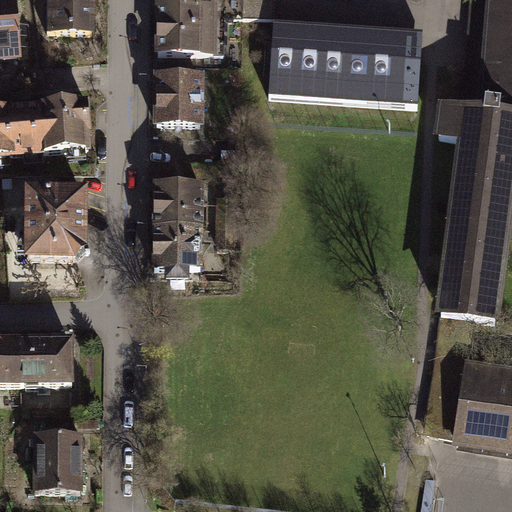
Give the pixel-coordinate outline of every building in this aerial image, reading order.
[(18,0),(0,0),(0,65),(23,64),(18,0)] [(45,0),(45,44),(96,45),(96,0),(45,0)] [(239,19),(239,0),(197,0),(197,3),(212,3),(212,18),(239,19)] [(269,0),(239,0),(239,19),(269,19),(269,0)] [(511,0),(486,0),(478,110),(439,109),(435,140),(456,144),(431,317),(437,318),(468,322),(495,326),(511,200),(511,0)] [(197,3),(154,3),(154,56),(212,57),(212,18),(212,3),(197,3)] [(419,33),(270,23),(264,101),(413,112),(419,33)] [(205,76),(152,76),(152,127),(205,128),(205,76)] [(0,113),(0,159),(89,153),(87,134),(90,134),(88,107),(0,113)] [(199,188),(151,187),(150,227),(198,228),(199,188)] [(30,198),(29,264),(76,265),(84,257),(85,199),(30,198)] [(214,198),(214,250),(231,250),(232,198),(214,198)] [(198,228),(150,227),(148,272),(196,273),(198,228)] [(468,322),(437,318),(434,344),(421,437),(452,441),(462,364),(464,348),(468,322)] [(69,340),(17,341),(18,390),(69,389),(69,340)] [(17,341),(0,341),(0,389),(18,390),(17,341)] [(511,370),(462,364),(452,441),(451,449),(511,458),(511,370)] [(36,440),(37,500),(89,499),(88,439),(36,440)] [(511,511),(511,500),(493,495),(488,511),(511,511)]
